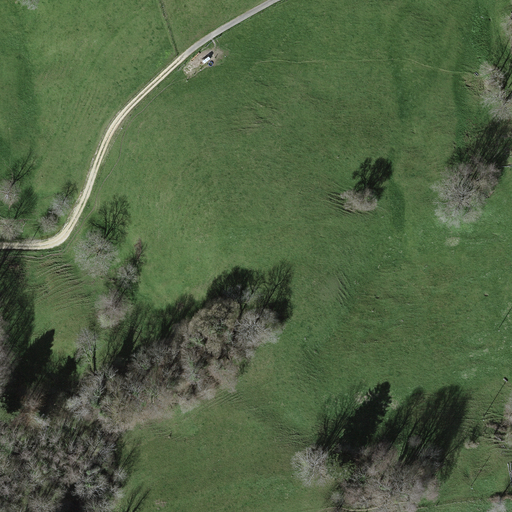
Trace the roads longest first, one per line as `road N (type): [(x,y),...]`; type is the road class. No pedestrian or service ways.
road 1 (track): [(0,247),(51,245),(67,234),(104,138),(147,87)]
road 2 (track): [(277,0),(197,45),(147,87)]
